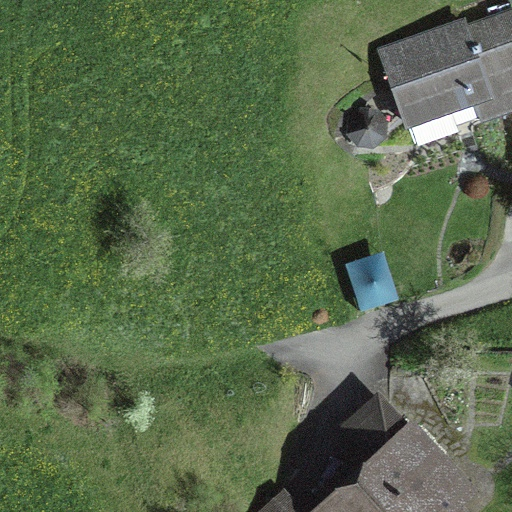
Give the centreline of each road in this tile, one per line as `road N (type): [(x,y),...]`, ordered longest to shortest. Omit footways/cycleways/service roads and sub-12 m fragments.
road 1 (residential): [(511,286),(344,336)]
road 2 (residential): [(344,336),(318,455)]
